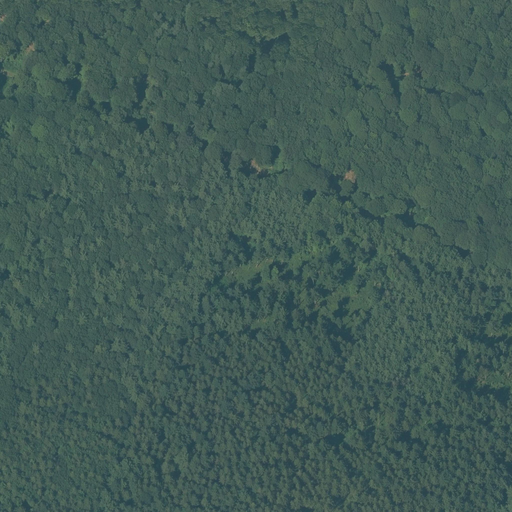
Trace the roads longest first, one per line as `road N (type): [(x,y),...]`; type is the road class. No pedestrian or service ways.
road 1 (track): [(224,163),(86,511)]
road 2 (track): [(511,277),(224,163)]
road 3 (track): [(224,163),(0,73)]
road 4 (track): [(0,269),(62,98)]
road 5 (track): [(296,0),(224,163)]
